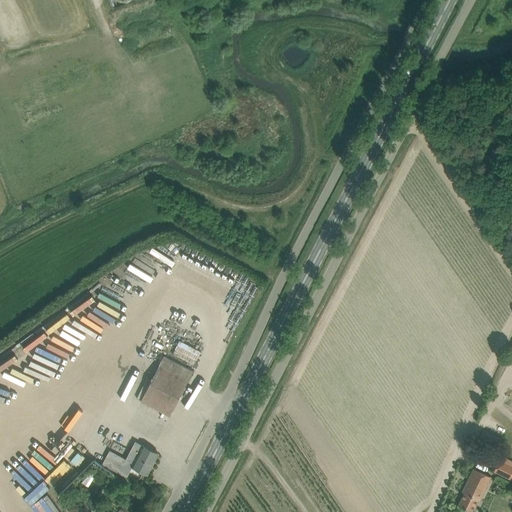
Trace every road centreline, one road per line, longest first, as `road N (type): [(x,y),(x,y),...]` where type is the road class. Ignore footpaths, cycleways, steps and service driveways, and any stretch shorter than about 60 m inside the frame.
road 1 (primary): [(184,511),(450,0)]
road 2 (unclassified): [(206,511),(472,0)]
road 3 (unclassified): [(426,0),(164,511)]
